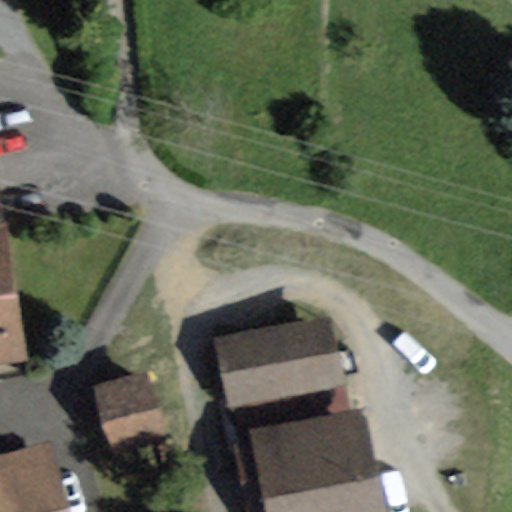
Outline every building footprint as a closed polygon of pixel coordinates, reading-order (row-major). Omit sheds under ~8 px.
[(0,353),(18,350),(0,242),(0,353)] [(341,386),(327,321),(225,342),(235,388),(251,385),(255,404),(341,386)] [(159,435),(143,376),(100,388),(116,447),(159,435)] [(379,511),(361,415),(257,435),(259,444),(243,447),(254,507),(274,503),(275,511),(379,511)] [(0,511),(67,511),(50,447),(0,460),(0,511)]
